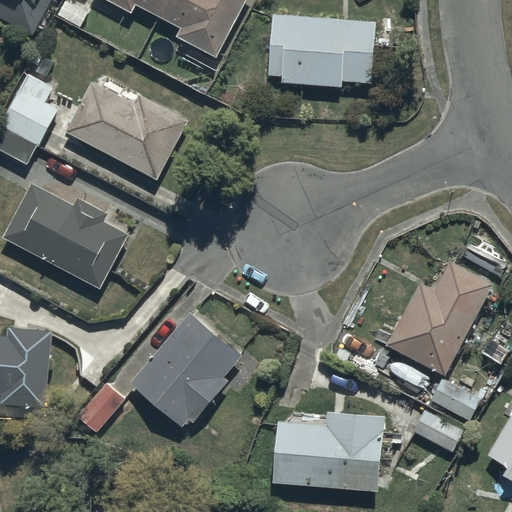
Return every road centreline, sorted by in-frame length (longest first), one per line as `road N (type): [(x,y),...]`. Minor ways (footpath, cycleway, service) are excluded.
road 1 (residential): [(278,234),(501,133)]
road 2 (residential): [(501,133),(479,64),(472,0)]
